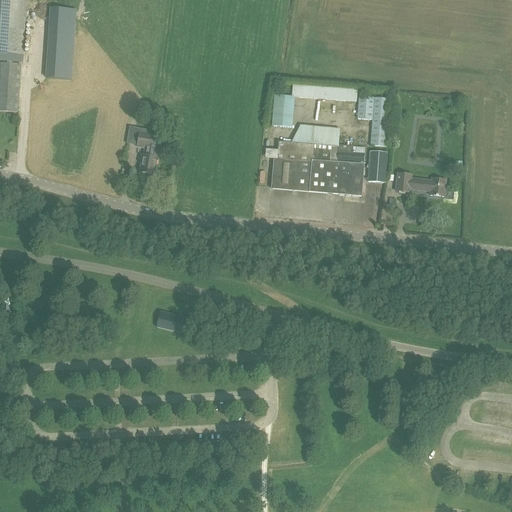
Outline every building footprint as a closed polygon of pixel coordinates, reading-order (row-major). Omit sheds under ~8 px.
[(26,0),(0,0),(0,60),(23,62),(26,0)] [(50,9),(47,79),(72,81),(76,10),(50,9)] [(0,63),(0,112),(18,113),(21,65),(0,63)] [(292,98),(294,98),(356,102),(357,90),(293,86),(292,98)] [(292,127),(294,98),(292,98),(274,97),(272,126),(292,127)] [(371,147),(385,148),(389,100),(359,98),(358,120),(372,121),(371,147)] [(364,155),(364,150),(352,149),(338,148),(340,130),(300,126),(291,144),(278,143),(276,160),(274,159),(272,189),(309,193),(309,192),(360,197),(363,166),(337,163),(337,160),(363,163),(364,155)] [(148,148),(146,158),(142,157),(140,173),(154,175),(159,150),(158,150),(160,138),(148,136),(148,131),(141,130),(140,134),(138,147),(148,148)] [(368,182),(385,184),(387,154),(370,152),(368,182)] [(411,176),(398,175),(396,192),(409,194),(410,190),(434,193),(433,196),(444,197),(445,181),(432,180),(432,182),(411,179),(411,176)] [(156,328),(180,334),(184,318),(160,312),(156,328)]
